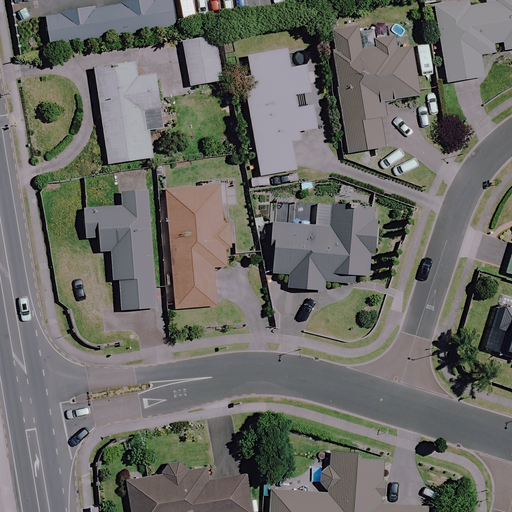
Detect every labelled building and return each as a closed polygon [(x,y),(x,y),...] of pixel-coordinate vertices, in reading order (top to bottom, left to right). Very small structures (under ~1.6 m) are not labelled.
[(181,0),(86,0),(39,12),(46,40),(183,7),(181,0)] [(511,50),(511,0),(493,0),(494,2),(470,6),(469,1),(431,8),(443,84),(482,77),(479,56),(493,53),(492,44),(501,43),(502,52),(511,50)] [(346,154),(384,148),(380,120),(385,119),(382,102),(417,97),(413,77),(427,75),(423,50),(409,52),(408,47),(395,49),(393,35),(367,39),(368,45),(359,46),(356,27),(327,31),(346,154)] [(221,82),(213,36),(180,42),(188,87),(221,82)] [(288,69),(284,49),(245,56),(248,76),(240,78),(258,177),(294,171),(289,143),(299,141),(298,132),(316,129),(312,106),(294,109),(292,96),(307,93),(303,66),(288,69)] [(136,73),(134,64),(90,72),(107,166),(151,158),(142,111),(158,109),(151,70),(136,73)] [(219,225),(216,186),(163,191),(174,310),(213,306),(210,268),(224,267),(222,248),(229,247),(227,224),(219,225)] [(152,309),(143,190),(120,192),(122,207),(79,210),(81,239),(96,238),(97,252),(107,252),(109,280),(114,279),(117,311),(152,309)] [(376,211),(330,207),(329,228),(272,224),(268,274),(287,276),(286,288),(332,292),(334,274),(371,277),(376,211)] [(511,243),(503,274),(511,276),(511,243)] [(511,307),(501,304),(494,329),(505,332),(500,351),(511,354),(511,307)] [(353,455),(321,452),(318,494),(268,490),(265,511),(424,511),(425,508),(377,504),(380,461),(353,459),(353,455)] [(176,466),(165,468),(158,476),(125,481),(129,511),(248,511),(242,476),(205,481),(203,469),(185,472),(176,466)]
